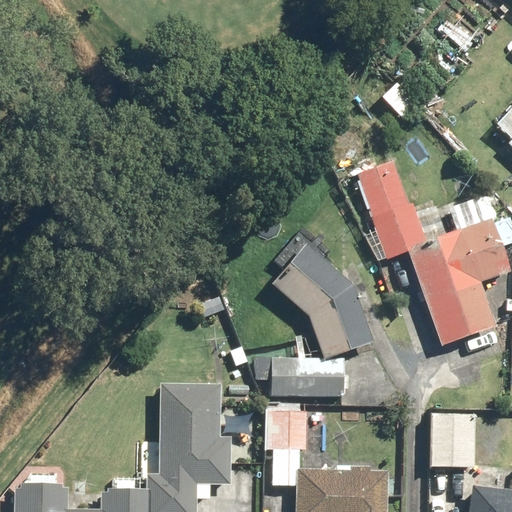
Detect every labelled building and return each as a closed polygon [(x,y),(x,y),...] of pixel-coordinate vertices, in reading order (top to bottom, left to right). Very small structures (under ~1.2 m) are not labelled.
[(361,175),(384,255),(425,243),(401,164),(361,175)] [(411,253),(442,343),(497,324),(483,284),(510,275),(493,225),(411,253)] [(325,358),(373,340),(353,285),(306,246),(274,285),(309,313),(325,358)] [(271,364),(270,395),(339,398),(340,367),(271,364)] [(18,484),(16,511),(198,511),(199,487),(231,488),(234,435),(222,435),(224,381),(164,379),(160,479),(145,478),(145,488),(103,486),(102,507),(65,505),(66,487),(18,484)] [(306,407),(268,407),(268,446),(307,445),(306,407)] [(471,409),(431,412),(434,467),(474,464),(471,409)] [(388,511),(390,470),(301,467),(299,511),(388,511)] [(511,511),(511,492),(475,490),(472,511),(511,511)]
